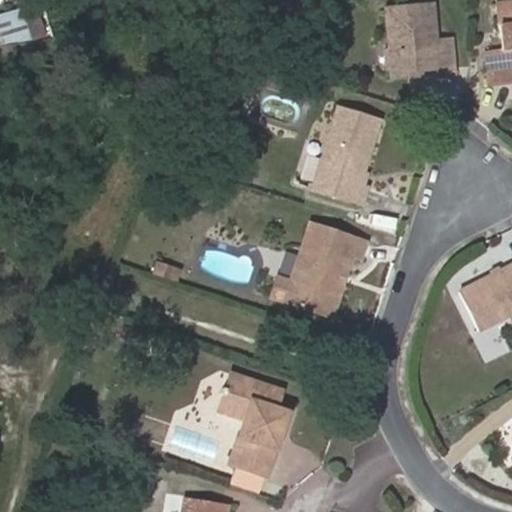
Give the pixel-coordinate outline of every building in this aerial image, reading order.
[(511,46),(511,52),(500,54),(486,55),(489,85),(511,81),(511,3),(494,6),(497,39),(511,37),(511,46)] [(0,45),(45,39),(34,6),(0,16),(0,45)] [(382,14),(386,56),(388,72),(389,85),(408,82),(407,75),(417,74),(435,72),(436,79),(452,77),(448,42),(431,44),(427,10),(382,14)] [(497,39),(500,54),(511,52),(511,46),(511,37),(497,39)] [(388,72),(386,56),(376,57),(378,74),(388,72)] [(418,81),(417,74),(407,75),(408,82),(418,81)] [(354,192),(358,179),(373,129),(332,117),(307,197),(357,212),(362,195),(358,193),(354,192)] [(362,181),(358,179),(354,192),(358,193),(362,181)] [(307,235),(296,266),(302,271),(294,290),(288,290),(276,286),(269,308),(330,327),(340,297),(336,291),(342,272),(350,269),(359,271),(364,254),(307,235)] [(155,261),(151,274),(177,281),(181,269),(155,261)] [(302,271),(296,266),(288,290),(294,290),(302,271)] [(511,267),(489,279),(480,283),(448,298),(467,341),(511,318),(511,267)] [(340,297),(350,269),(342,272),(336,291),(340,297)] [(477,278),(480,283),(489,279),(486,274),(477,278)] [(153,277),(149,288),(172,295),(176,285),(153,277)] [(274,425),(282,428),(285,417),(273,413),(278,396),(224,379),(213,416),(240,425),(227,472),(266,482),(279,438),(271,436),(274,425)] [(279,438),(282,428),(274,425),(271,436),(279,438)]
